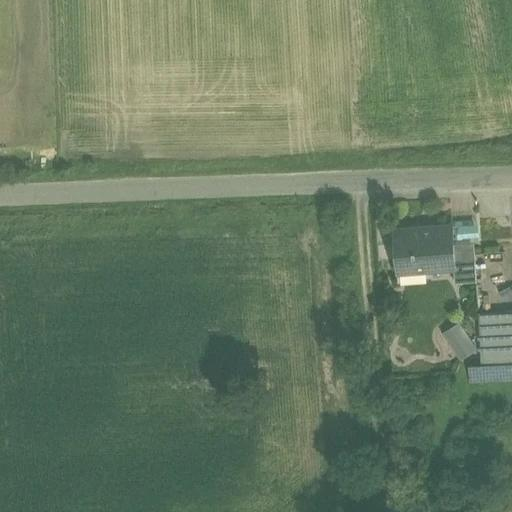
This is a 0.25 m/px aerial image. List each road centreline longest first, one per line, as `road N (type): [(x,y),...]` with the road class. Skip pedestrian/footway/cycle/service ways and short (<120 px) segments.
road 1 (unclassified): [(0,193),(362,181)]
road 2 (residential): [(362,181),(511,177)]
